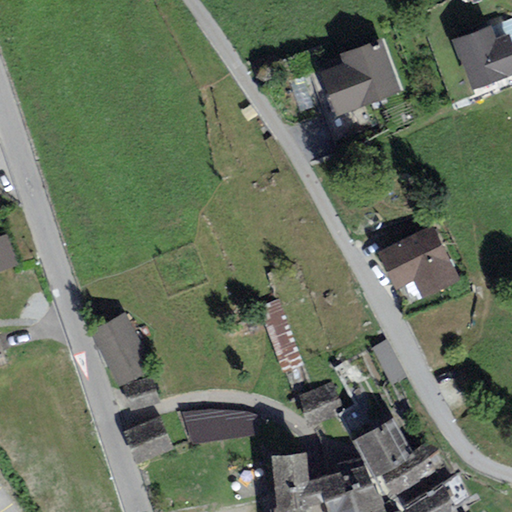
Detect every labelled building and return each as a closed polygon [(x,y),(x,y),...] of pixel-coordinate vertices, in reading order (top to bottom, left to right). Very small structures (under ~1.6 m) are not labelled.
[(488,31),(456,44),(474,92),(511,77),(511,56),(506,40),(493,44),(488,31)] [(340,108),(396,87),(378,36),(343,49),(346,59),(325,66),(340,108)] [(431,225),(383,248),(398,280),(415,272),(423,290),(455,275),(431,225)] [(8,235),(0,237),(0,271),(18,266),(8,235)] [(128,313),(96,327),(119,382),(151,368),(128,313)] [(151,376),(122,385),(131,410),(159,400),(151,376)] [(327,387),(298,397),(307,425),(336,415),(327,387)] [(251,413),(189,413),(189,433),(251,433),(251,413)] [(393,415),(357,436),(377,471),(382,468),(395,491),(437,468),(424,446),(415,452),(393,415)] [(161,416),(128,428),(140,460),(173,448),(161,416)] [(309,511),(305,446),(273,447),(277,511),(309,511)] [(374,480),(324,495),(328,511),(399,511),(398,508),(384,508),(374,480)] [(444,485),(405,507),(408,511),(455,511),(458,511),(444,485)]
